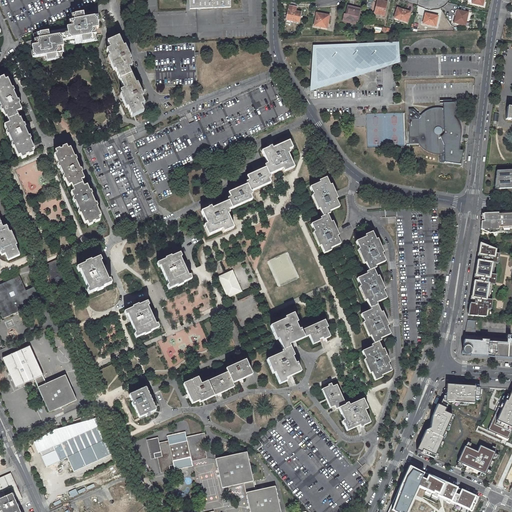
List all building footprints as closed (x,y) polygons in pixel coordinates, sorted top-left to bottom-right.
[(43,0),(2,0),(0,1),(0,2),(17,40),(54,23),(43,0)] [(98,3),(96,0),(43,0),(54,23),(98,3)] [(231,8),(230,0),(189,0),(190,10),(197,9),(221,8),(231,8)] [(378,0),(375,14),(384,16),(387,3),(378,0)] [(292,21),(299,22),(301,12),(296,11),(296,10),(294,7),(290,6),(286,20),(292,21)] [(359,9),(348,6),(346,14),(344,14),(343,21),(355,24),(356,21),(358,22),(359,17),(357,16),(359,9)] [(407,22),(410,12),(402,10),(401,13),(396,11),(394,18),(407,22)] [(455,16),(457,16),(456,18),(456,17),(454,23),(465,26),(468,13),(456,11),(455,16)] [(327,28),(328,23),(329,16),(317,13),(314,26),(327,28)] [(101,34),(99,17),(85,19),(84,14),(74,16),(69,18),(71,27),(32,34),(34,46),(31,46),(33,58),(41,57),(42,62),(63,58),(62,53),(64,53),(63,47),(98,41),(97,38),(99,38),(99,35),(101,34)] [(439,19),(437,18),(438,16),(425,14),(423,24),(427,25),(435,26),(437,22),(438,22),(439,19)] [(106,51),(122,87),(119,89),(132,117),(144,112),(141,106),(144,104),(129,69),(132,67),(119,37),(107,43),(109,50),(106,51)] [(155,59),(155,73),(156,79),(156,87),(197,86),(195,56),(195,52),(195,44),(154,46),(154,52),(155,59)] [(317,83),(356,72),(357,69),(362,70),(397,61),(397,46),(315,49),(317,83)] [(18,157),(20,156),(22,159),(26,157),(25,156),(28,155),(28,156),(33,154),(32,151),(34,150),(20,119),(19,119),(16,113),(21,111),(8,80),(5,81),(4,77),(0,79),(0,81),(0,80),(0,105),(5,118),(7,117),(10,124),(4,126),(18,157)] [(275,78),(221,102),(191,116),(194,122),(183,127),(180,121),(135,141),(134,142),(160,201),(179,191),(170,172),(293,117),(275,78)] [(440,106),(437,106),(435,106),(432,106),(427,107),(426,108),(422,111),(419,113),(417,115),(409,108),(404,108),(405,143),(417,143),(419,146),(421,148),(423,149),(427,151),(432,152),(435,153),(437,153),(440,152),(443,152),(444,160),(460,162),(462,148),(458,148),(460,130),(460,126),(459,123),(457,118),(455,115),(452,112),(455,101),(442,101),(442,106),(440,106)] [(84,149),(120,230),(160,213),(122,132),(84,149)] [(286,150),(292,147),(289,140),(269,149),(268,147),(261,150),(268,165),(247,175),(249,182),(229,192),(231,199),(209,209),(208,207),(201,210),(209,226),(206,228),(209,235),(225,227),(226,230),(233,227),(225,210),(251,198),(248,191),(270,182),(267,175),(285,167),(286,170),(293,167),(286,150)] [(60,150),(59,149),(55,151),(56,154),(54,155),(68,185),(70,184),(74,191),(71,192),(85,223),(87,222),(88,225),(93,223),(92,222),(95,221),(95,222),(99,220),(98,217),(100,216),(86,185),(83,186),(80,180),(83,178),(70,148),(67,149),(66,146),(62,148),(62,149),(60,150)] [(511,169),(496,171),(494,186),(498,186),(498,189),(511,188),(511,169)] [(318,210),(319,209),(322,216),(318,218),(320,220),(309,225),(312,232),(310,232),(316,246),(318,245),(322,253),(328,250),(327,246),(339,241),(336,234),(338,234),(331,220),(330,220),(327,214),(330,212),(328,209),(339,204),(336,197),(338,197),(331,182),(330,183),(327,177),(319,180),(320,183),(310,188),(313,195),(311,195),(318,210)] [(395,209),(396,223),(404,345),(425,344),(423,307),(437,306),(436,282),(442,282),(437,207),(395,209)] [(511,228),(511,212),(502,213),(502,214),(498,214),(498,213),(481,213),(481,229),(490,233),(503,232),(503,231),(503,229),(509,228),(511,228)] [(1,228),(0,225),(0,255),(0,256),(4,254),(7,261),(18,256),(5,226),(1,228)] [(386,260),(383,252),(384,252),(378,237),(376,238),(373,230),(365,234),(366,238),(356,243),(359,250),(357,251),(364,266),(366,265),(369,272),(366,273),(367,276),(357,281),(360,288),(358,288),(365,304),(367,303),(369,309),(361,313),(364,321),(363,321),(369,335),(371,335),(374,343),(371,344),(372,346),(361,351),(365,358),(363,359),(370,372),(371,372),(375,379),(382,376),(381,374),(391,370),(388,362),(389,361),(383,347),(381,348),(378,341),(381,340),(380,338),(390,333),(387,325),(388,325),(382,311),(380,312),(376,302),(387,297),(383,290),(385,290),(378,275),(376,276),(374,270),(377,268),(376,264),(386,260)] [(497,249),(480,242),(478,254),(482,255),(481,260),(477,260),(475,276),(478,276),(477,282),(473,281),(471,297),(474,298),(473,304),(470,303),(467,316),(485,317),(486,309),(487,310),(488,307),(490,308),(492,300),(488,299),(486,299),(489,284),(491,284),(492,285),(492,282),(495,283),(496,275),(493,274),(491,274),(493,263),(495,263),(498,264),(500,254),(496,253),(497,249)] [(180,255),(181,255),(179,251),(171,255),(170,254),(164,256),(165,258),(157,262),(158,265),(159,264),(168,283),(166,283),(168,287),(176,284),(177,285),(183,282),(183,281),(191,277),(189,273),(188,274),(180,255)] [(110,282),(109,278),(107,279),(99,260),(101,259),(99,256),(91,260),(90,259),(84,261),(85,263),(76,266),(78,270),(79,269),(87,287),(86,288),(87,292),(96,288),(97,289),(102,287),(102,285),(110,282)] [(51,273),(56,274),(56,278),(60,278),(61,261),(52,260),(51,273)] [(243,289),(233,267),(218,274),(227,296),(243,289)] [(36,292),(34,286),(25,290),(19,276),(0,283),(0,312),(2,318),(32,305),(28,296),(36,292)] [(146,298),(137,302),(136,300),(131,303),(131,304),(123,308),(124,311),(125,311),(133,329),(132,330),(134,334),(142,330),(143,331),(149,328),(148,327),(157,323),(155,320),(154,320),(145,302),(147,301),(146,298)] [(330,340),(326,331),(328,330),(324,323),(301,333),(300,331),(299,331),(291,315),(284,318),(285,321),(270,328),(277,342),(278,341),(283,354),(266,361),(273,376),(275,376),(280,386),(287,383),(285,379),(291,376),(292,378),(301,374),(289,345),(295,342),(296,344),(308,338),(312,347),(320,344),(319,342),(322,341),(323,343),(330,340)] [(511,339),(510,340),(506,339),(464,336),(461,354),(486,356),(486,355),(492,356),(511,358),(511,339)] [(34,379),(48,412),(76,400),(65,375),(46,383),(29,345),(2,358),(15,387),(34,379)] [(204,401),(208,399),(207,397),(220,392),(221,393),(228,390),(228,388),(233,386),(231,382),(237,379),(238,381),(245,378),(244,376),(251,373),(245,360),(225,369),(226,372),(201,383),(198,377),(185,383),(187,390),(185,391),(190,401),(192,400),(194,403),(203,399),(204,401)] [(367,407),(364,400),(347,407),(338,386),(330,389),(329,387),(322,390),(330,409),(337,406),(345,424),(344,425),(347,432),(363,425),(363,427),(371,423),(365,408),(367,407)] [(472,388),(472,387),(444,386),(443,397),(441,397),(441,402),(446,402),(457,402),(457,405),(465,405),(465,403),(471,403),(471,399),(476,400),(476,388),(472,388)] [(155,410),(149,396),(145,388),(128,395),(132,402),(131,403),(133,408),(134,407),(139,417),(143,415),(144,418),(151,415),(150,412),(155,410)] [(511,391),(508,389),(504,397),(500,395),(486,428),(504,436),(511,419),(511,391)] [(446,402),(439,401),(438,405),(435,404),(429,417),(429,424),(442,431),(443,430),(445,431),(447,427),(445,426),(449,415),(442,412),(446,402)] [(70,480),(115,459),(93,419),(32,445),(39,461),(43,460),(48,471),(63,465),(70,480)] [(442,431),(429,424),(429,428),(423,430),(415,449),(434,458),(436,454),(434,453),(437,446),(440,447),(442,441),(440,440),(441,437),(440,437),(442,431)] [(185,431),(166,435),(167,440),(158,442),(160,452),(153,453),(154,457),(157,457),(160,472),(170,470),(169,465),(173,464),(174,470),(192,466),(191,461),(207,458),(204,444),(206,444),(204,432),(186,436),(185,431)] [(153,453),(160,452),(158,442),(158,438),(146,440),(150,458),(154,457),(153,453)] [(479,445),(476,452),(471,449),(466,447),(464,446),(457,462),(465,466),(485,475),(494,453),(479,445)] [(255,489),(246,451),(215,458),(221,487),(243,483),(249,511),(280,511),(275,485),(255,489)] [(409,466),(388,511),(406,511),(418,487),(424,473),(409,466)] [(1,511),(19,511),(15,502),(22,499),(10,473),(0,477),(0,511),(1,511)] [(442,498),(448,484),(424,473),(418,487),(442,498)] [(479,497),(448,484),(442,498),(473,511),(479,497)]
